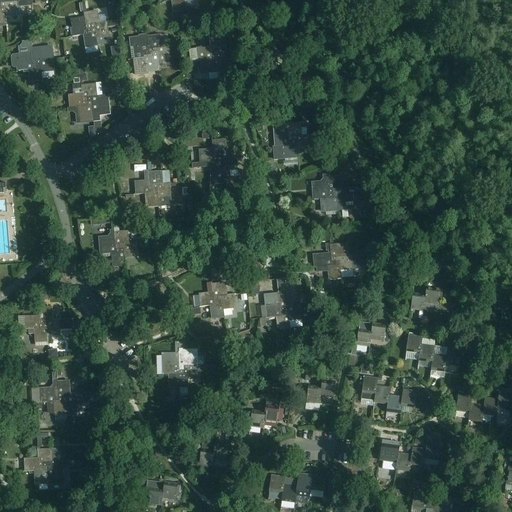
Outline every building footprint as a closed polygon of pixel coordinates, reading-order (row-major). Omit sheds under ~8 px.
[(171,0),(172,1),(174,12),(186,9),(184,1),(184,0),(171,0)] [(10,3),(0,4),(1,8),(5,7),(6,16),(18,15),(17,8),(32,7),(31,1),(26,2),(19,2),(10,3)] [(51,19),(51,8),(41,7),(40,19),(51,19)] [(85,13),(84,13),(84,16),(85,21),(85,22),(87,30),(91,30),(90,26),(99,24),(97,12),(86,14),(85,13)] [(73,28),(70,29),(71,37),(84,35),(91,33),(91,30),(87,30),(85,22),(72,24),(73,28)] [(99,24),(90,26),(91,30),(95,29),(97,38),(98,44),(105,43),(104,37),(109,36),(107,24),(107,22),(106,23),(99,24)] [(91,33),(84,35),(86,48),(98,46),(98,44),(97,38),(95,29),(91,30),(91,33)] [(139,37),(129,38),(132,59),(134,59),(136,59),(142,58),(145,58),(153,57),(153,53),(148,53),(148,45),(147,36),(147,35),(139,36),(139,37)] [(147,36),(148,45),(148,53),(153,53),(153,49),(162,48),(160,35),(148,37),(148,36),(147,36)] [(211,38),(209,39),(210,48),(211,56),(215,55),(215,51),(224,50),(222,38),(211,39),(211,38)] [(42,48),(30,50),(31,53),(31,58),(32,66),(36,65),(36,61),(43,60),(44,60),(51,59),(50,47),(42,48)] [(162,48),(153,49),(153,53),(157,52),(158,62),(159,67),(166,66),(165,61),(170,60),(168,47),(162,48)] [(210,48),(197,49),(198,61),(204,61),(208,60),(216,59),(215,55),(211,56),(210,48)] [(224,50),(215,51),(215,55),(220,55),(220,64),(233,62),(231,49),(224,50)] [(153,57),(145,58),(147,71),(159,70),(159,67),(158,62),(157,52),(153,53),(153,57)] [(13,56),(12,58),(12,66),(14,67),(17,66),(18,72),(21,71),(23,71),(29,71),(37,70),(36,65),(32,66),(31,58),(31,53),(29,53),(29,58),(19,59),(19,55),(13,56)] [(216,59),(208,60),(209,74),(221,72),(220,64),(220,55),(215,55),(216,59)] [(43,60),(36,61),(36,65),(41,65),(41,73),(54,71),(52,61),(53,61),(53,59),(52,59),(51,59),(44,60),(43,60)] [(29,71),(23,71),(23,73),(29,72),(30,83),(42,81),(41,73),(41,65),(36,65),(37,70),(29,71)] [(94,85),(81,86),(82,95),(83,103),(87,102),(87,98),(96,97),(94,85)] [(82,95),(69,96),(70,108),(75,108),(79,107),(87,106),(87,102),(83,103),(82,95)] [(96,97),(87,98),(87,102),(91,102),(92,111),(93,121),(99,120),(98,115),(109,114),(107,96),(97,97),(96,97)] [(79,107),(75,108),(77,123),(93,121),(92,111),(91,102),(87,102),(87,106),(79,107)] [(288,125),(287,125),(287,126),(287,127),(288,141),(292,141),(292,137),(301,136),(300,124),(288,125)] [(280,130),(274,130),(274,135),(275,147),(285,146),(293,146),(292,141),(288,141),(287,127),(280,127),(280,130)] [(301,136),(292,137),(292,141),(296,141),(297,150),(309,149),(308,136),(301,136)] [(226,141),(212,142),(213,150),(213,158),(217,158),(217,153),(227,153),(226,141)] [(293,146),(285,146),(286,160),(298,159),(297,150),(296,141),(292,141),(293,146)] [(213,150),(200,151),(200,163),(210,162),(218,162),(217,158),(213,158),(213,150)] [(227,153),(217,153),(217,158),(222,157),(223,166),(223,175),(224,180),(227,180),(227,175),(225,172),(225,171),(237,170),(236,160),(234,161),(234,152),(227,153)] [(218,162),(210,162),(211,176),(215,175),(215,176),(216,184),(224,184),(224,181),(224,180),(223,175),(223,166),(222,157),(217,158),(218,162)] [(147,182),(136,183),(137,195),(145,194),(146,194),(154,194),(154,190),(149,190),(149,187),(149,183),(148,180),(148,177),(148,173),(148,172),(145,172),(145,180),(147,180),(147,182)] [(161,172),(148,173),(148,177),(148,180),(149,183),(149,187),(149,190),(154,190),(153,185),(162,185),(161,172)] [(340,177),(327,178),(327,179),(328,187),(328,195),(333,194),(332,190),(341,189),(340,177)] [(321,183),(309,184),(311,200),(316,200),(321,199),(325,199),(333,198),(333,194),(328,195),(328,187),(327,179),(321,179),(321,183)] [(162,185),(153,185),(154,190),(158,189),(158,198),(159,205),(171,205),(170,186),(170,185),(170,184),(162,185)] [(341,189),(332,190),(333,194),(337,194),(337,203),(338,211),(345,210),(345,202),(353,202),(352,194),(349,194),(349,191),(354,191),(355,193),(360,193),(359,188),(358,188),(348,189),(341,189)] [(154,194),(146,194),(147,207),(159,206),(159,205),(158,198),(158,189),(154,190),(154,194)] [(325,199),(321,199),(321,206),(324,206),(324,212),(338,211),(337,203),(337,194),(333,194),(333,198),(325,199)] [(112,238),(100,238),(101,254),(112,254),(120,253),(120,249),(116,249),(115,241),(115,233),(114,231),(111,231),(112,238)] [(128,232),(115,233),(115,241),(116,249),(120,249),(120,245),(128,244),(128,232)] [(128,244),(120,245),(120,249),(124,248),(124,258),(137,257),(136,244),(128,244)] [(347,244),(330,246),(331,254),(331,262),(336,262),(336,258),(344,257),(348,256),(347,244)] [(120,253),(112,254),(112,257),(113,267),(125,266),(124,258),(124,248),(120,249),(120,253)] [(331,254),(318,255),(319,267),(329,266),(336,266),(336,262),(331,262),(331,254)] [(344,257),(336,258),(336,262),(340,261),(341,271),(353,270),(363,269),(361,257),(361,255),(353,256),(349,256),(348,256),(344,257)] [(319,267),(318,267),(318,274),(325,273),(326,271),(329,270),(329,280),(342,279),(341,271),(340,261),(336,262),(336,266),(329,266),(319,267)] [(285,280),(277,281),(278,294),(281,294),(280,284),(285,284),(285,280)] [(211,294),(200,295),(201,307),(211,306),(219,305),(219,301),(214,302),(213,293),(212,285),(212,281),(208,282),(209,292),(210,292),(211,294)] [(225,284),(212,285),(213,293),(214,302),(219,301),(218,297),(227,296),(225,284)] [(425,295),(424,306),(436,308),(437,306),(441,307),(443,290),(426,288),(425,295)] [(410,306),(410,310),(418,311),(420,311),(423,312),(423,310),(424,306),(425,295),(412,293),(410,306)] [(227,296),(218,297),(219,301),(223,301),(224,310),(235,308),(233,295),(227,296)] [(292,295),(278,297),(279,305),(280,312),(284,312),(284,308),(293,307),(292,295)] [(219,305),(211,306),(212,319),(224,318),(224,310),(223,301),(219,301),(219,305)] [(279,305),(266,306),(267,319),(277,317),(285,317),(284,312),(280,312),(279,305)] [(293,307),(284,308),(284,312),(289,312),(290,320),(301,319),(300,306),(293,307)] [(50,308),(38,309),(38,317),(39,325),(43,325),(43,321),(51,320),(50,308)] [(285,317),(277,317),(279,331),(290,329),(290,320),(289,312),(284,312),(285,317)] [(38,317),(25,318),(25,330),(35,329),(43,329),(43,325),(39,325),(38,317)] [(51,320),(43,321),(43,325),(47,325),(47,334),(48,342),(48,344),(52,344),(51,337),(49,335),(49,334),(59,334),(59,330),(69,329),(69,324),(72,324),(72,321),(60,322),(60,320),(59,320),(51,320)] [(359,323),(355,353),(355,354),(356,346),(366,347),(369,348),(370,340),(370,337),(372,325),(359,323)] [(370,337),(370,340),(380,342),(387,343),(390,326),(372,324),(372,325),(370,337)] [(43,329),(35,329),(36,342),(48,342),(47,334),(47,325),(43,325),(43,329)] [(408,335),(406,351),(416,352),(419,353),(420,344),(421,337),(408,335)] [(419,353),(418,360),(432,362),(433,353),(434,346),(420,344),(419,353)] [(446,355),(445,365),(455,366),(459,366),(461,349),(447,347),(446,355)] [(431,367),(431,371),(441,372),(444,372),(445,365),(446,355),(433,353),(432,362),(431,367)] [(180,354),(178,354),(179,363),(179,371),(183,371),(183,367),(192,366),(195,366),(195,358),(192,358),(191,354),(180,354)] [(179,363),(166,363),(166,376),(169,375),(175,375),(183,375),(183,371),(179,371),(179,363)] [(192,366),(183,367),(183,371),(188,371),(188,379),(200,379),(200,366),(195,366),(192,366)] [(175,375),(169,375),(169,389),(188,389),(188,379),(188,371),(183,371),(183,375),(175,375)] [(364,376),(360,400),(374,402),(374,400),(376,386),(377,378),(364,376)] [(55,389),(39,389),(40,404),(48,403),(62,403),(62,398),(58,399),(57,382),(57,377),(53,377),(53,385),(55,387),(55,389)] [(321,388),(320,397),(330,398),(333,398),(335,382),(322,380),(321,388)] [(69,381),(57,382),(58,399),(62,398),(62,394),(70,394),(69,381)] [(308,386),(305,411),(306,402),(319,404),(320,397),(321,388),(308,386)] [(374,402),(384,403),(387,404),(389,395),(390,387),(376,386),(374,400),(374,402)] [(402,397),(401,406),(409,407),(414,408),(417,391),(403,389),(402,397)] [(496,406),(496,409),(506,411),(509,411),(511,394),(498,392),(497,400),(496,406)] [(70,394),(62,394),(62,398),(66,398),(67,406),(79,405),(78,393),(70,394)] [(457,394),(454,419),(455,411),(465,412),(468,412),(470,404),(471,396),(457,394)] [(387,404),(386,412),(396,413),(400,414),(401,406),(402,397),(389,395),(387,404)] [(62,403),(48,403),(49,413),(55,413),(55,415),(67,414),(67,406),(66,398),(62,398),(62,403)] [(483,405),(482,415),(492,417),(495,417),(496,409),(496,406),(497,400),(484,398),(483,405)] [(264,413),(263,422),(273,423),(276,424),(279,404),(266,402),(264,413)] [(468,418),(467,421),(478,422),(481,422),(482,415),(483,405),(470,404),(468,412),(468,418)] [(251,411),(248,436),(249,436),(250,428),(259,429),(262,429),(263,422),(264,413),(251,411)] [(48,434),(37,434),(37,448),(39,448),(41,447),(41,438),(48,438),(48,434)] [(425,449),(424,459),(435,460),(438,461),(441,437),(427,435),(425,449)] [(385,444),(382,469),(383,460),(396,462),(398,453),(399,446),(399,442),(386,441),(385,444)] [(202,444),(198,474),(199,466),(209,468),(212,468),(213,460),(213,457),(215,446),(202,444)] [(213,457),(213,460),(223,462),(226,462),(228,445),(215,444),(215,446),(213,457)] [(411,455),(410,465),(420,466),(423,467),(424,459),(425,449),(412,448),(411,455)] [(50,450),(37,451),(38,459),(38,467),(42,467),(42,463),(51,463),(58,462),(57,454),(51,455),(50,450)] [(396,462),(394,477),(395,477),(396,470),(406,472),(409,472),(410,465),(411,455),(398,453),(396,462)] [(25,460),(25,472),(34,471),(42,471),(42,467),(38,467),(38,459),(25,460)] [(51,463),(42,463),(42,467),(46,467),(47,484),(61,483),(61,465),(68,465),(68,462),(58,462),(51,463)] [(42,471),(34,471),(35,485),(47,484),(46,467),(42,467),(42,471)] [(311,481),(310,490),(320,492),(323,492),(326,475),(312,473),(311,481)] [(271,475),(267,500),(268,500),(269,491),(279,493),(282,493),(283,485),(284,477),(271,475)] [(297,486),(295,496),(305,497),(309,498),(310,490),(311,481),(298,479),(297,486)] [(163,490),(162,499),(172,500),(175,500),(176,496),(178,497),(180,483),(177,482),(177,485),(172,484),(173,481),(166,480),(165,483),(164,483),(164,488),(163,490)] [(146,488),(145,493),(149,494),(149,498),(148,503),(148,504),(157,506),(161,506),(161,505),(161,501),(162,499),(163,490),(164,488),(146,485),(146,488)] [(282,493),(280,510),(282,502),(292,503),(294,503),(295,496),(297,486),(283,485),(282,493)] [(410,507),(410,511),(411,511),(411,509),(425,511),(426,502),(427,495),(413,493),(411,507),(410,507)] [(425,511),(424,511),(438,511),(439,504),(426,502),(425,511)]
